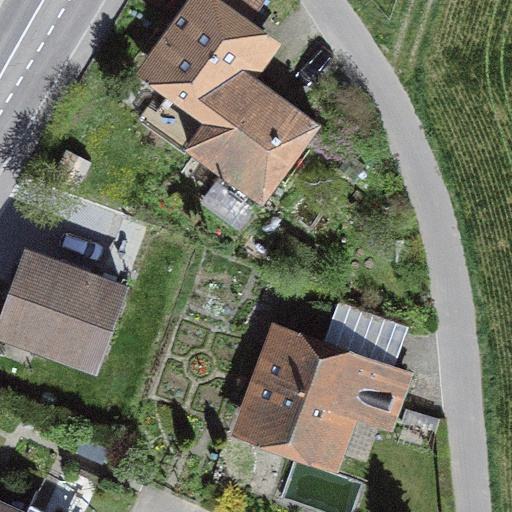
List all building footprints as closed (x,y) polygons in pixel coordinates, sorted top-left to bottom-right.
[(193,0),(143,67),(212,118),(246,73),(270,41),(215,0),(193,0)] [(316,126),(246,73),(212,118),(188,150),(259,202),(316,126)] [(134,293),(28,255),(0,330),(0,348),(100,385),(134,293)] [(418,383),(277,331),(236,444),(338,481),(357,429),(396,443),(418,383)] [(0,511),(19,511),(0,503),(0,511)]
